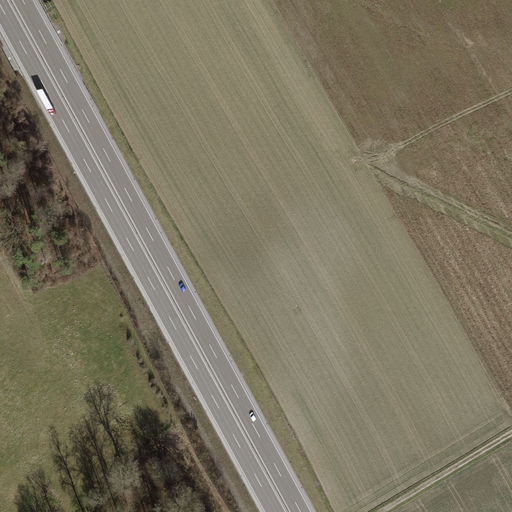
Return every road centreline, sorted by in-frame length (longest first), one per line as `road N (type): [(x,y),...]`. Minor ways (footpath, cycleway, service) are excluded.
road 1 (motorway): [(302,511),(23,0)]
road 2 (motorway): [(0,4),(275,511)]
road 3 (track): [(511,433),(379,511)]
